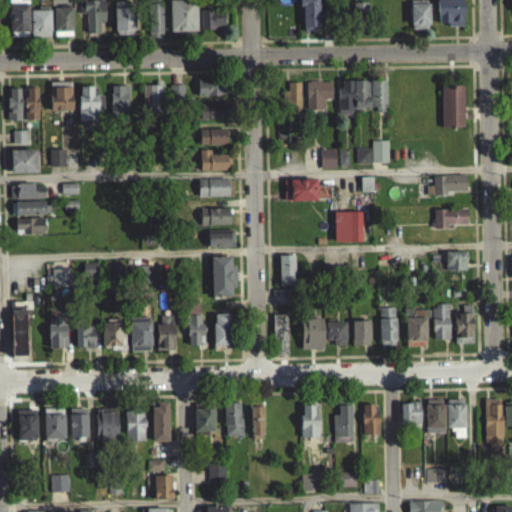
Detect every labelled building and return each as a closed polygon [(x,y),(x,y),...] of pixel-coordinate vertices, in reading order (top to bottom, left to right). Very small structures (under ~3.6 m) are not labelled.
[(300,0),(300,37),(317,37),(317,0),(300,0)] [(452,2),(451,0),(435,0),(436,28),(447,28),(447,32),(462,31),(461,2),(452,2)] [(9,43),(28,42),(27,4),(7,5),(9,43)] [(168,37),(195,37),(195,5),(168,5),(168,37)] [(85,19),(85,39),(98,39),(98,27),(104,27),(104,6),(78,6),(78,19),(85,19)] [(133,41),(133,8),(113,8),(113,41),(133,41)] [(366,40),(366,8),(352,8),(351,40),(366,40)] [(161,9),(147,9),(148,43),(162,43),(161,9)] [(427,9),(409,9),(409,35),(428,34),(427,9)] [(71,41),(70,13),(52,13),(53,42),(71,41)] [(30,43),(49,42),(48,16),(29,16),(30,43)] [(223,35),(223,16),(199,16),(198,35),(223,35)] [(196,101),(224,102),(224,85),(196,84),(196,101)] [(371,118),(386,117),(385,85),(370,86),(371,118)] [(330,86),(304,87),(305,115),(324,115),(323,105),(331,104),(330,86)] [(337,86),(337,120),(352,119),(352,115),(368,114),(367,86),(337,86)] [(49,116),(71,116),(70,88),(58,88),(58,93),(49,93),(49,116)] [(286,88),(287,96),(282,97),(283,118),(300,117),(299,88),(286,88)] [(461,133),(461,124),(470,124),(470,118),(461,118),(461,89),(438,89),(438,133),(461,133)] [(162,90),(142,91),(142,120),(162,119),(162,90)] [(182,90),(170,90),(170,104),(182,104),(182,90)] [(127,91),(109,91),(110,121),(127,120),(127,91)] [(77,127),(97,127),(96,100),(93,100),(93,92),(77,92),(77,127)] [(23,94),(24,125),(37,125),(36,93),(23,94)] [(19,94),(6,94),(6,126),(20,126),(19,94)] [(199,124),(226,124),(226,108),(199,108),(199,124)] [(226,134),(198,135),(198,151),(226,150),(226,134)] [(12,150),(26,149),(26,136),(11,136),(12,150)] [(387,146),(370,146),(370,154),(354,154),(354,169),(387,168),(387,146)] [(333,154),(319,154),(319,174),(334,174),(333,154)] [(8,156),(9,179),(35,178),(34,155),(8,156)] [(64,172),(64,155),(48,155),(48,172),(64,172)] [(198,176),(226,176),(226,160),(209,160),(209,155),(198,156),(198,176)] [(338,171),(345,171),(345,155),(337,155),(338,171)] [(464,181),(431,181),(431,191),(425,191),(425,201),(446,201),(446,196),(464,196),(464,181)] [(360,197),(371,197),(371,183),(359,184),(360,197)] [(197,203),(227,202),(226,184),(196,185),(197,203)] [(283,185),(283,205),(328,206),(328,191),(315,191),(315,185),(283,185)] [(76,189),(60,189),(60,200),(76,199),(76,189)] [(9,190),(9,204),(43,204),(44,190),(9,190)] [(10,208),(10,221),(49,220),(49,208),(10,208)] [(228,230),(227,213),(198,214),(199,231),(228,230)] [(465,214),(431,215),(432,235),(445,235),(444,230),(465,230),(465,214)] [(332,248),(360,247),(360,217),(332,217),(332,248)] [(14,223),(14,239),(43,240),(43,224),(14,223)] [(206,239),(206,253),(232,252),(232,238),(206,239)] [(465,257),(444,257),(444,276),(465,276),(465,257)] [(278,291),(294,290),(293,261),(277,261),(278,291)] [(209,262),(209,303),(230,302),(230,294),(234,294),(234,270),(229,270),(229,262),(209,262)] [(82,284),(97,283),(96,268),(82,268),(82,284)] [(111,283),(123,282),(122,270),(111,270),(111,283)] [(132,272),(133,289),(151,288),(150,271),(132,272)] [(50,275),(51,293),(69,292),(69,274),(50,275)] [(271,295),(271,310),(286,310),(286,295),(271,295)] [(431,345),(448,345),(447,309),(430,310),(431,345)] [(453,349),(472,349),(471,310),(453,311),(453,349)] [(377,313),(377,352),(395,351),(393,313),(377,313)] [(26,361),(25,315),(9,316),(10,361),(26,361)] [(425,352),(424,315),(404,315),(404,352),(425,352)] [(202,351),(202,320),(186,321),(186,351),(202,351)] [(212,355),(228,355),(228,320),(211,320),(212,355)] [(285,361),(286,320),(272,320),(271,360),(285,361)] [(173,355),(172,321),(159,321),(159,329),(154,329),(155,356),(173,355)] [(149,322),(128,323),(128,357),(150,356),(149,322)] [(321,354),(320,323),(299,323),(300,355),(321,354)] [(47,354),(64,353),(64,324),(47,324),(47,354)] [(350,351),(368,351),(368,326),(350,327),(350,351)] [(345,351),(344,327),(323,328),(324,346),(332,346),(332,352),(345,351)] [(93,331),(74,332),(75,354),(93,353),(93,331)] [(501,457),(500,404),(483,405),(484,457),(501,457)] [(444,433),(452,433),(453,443),(464,443),(463,405),(444,405),(444,433)] [(511,433),(511,406),(501,407),(502,434),(511,433)] [(442,439),(443,407),(423,407),(423,439),(442,439)] [(223,442),(241,441),(239,408),(222,409),(223,442)] [(419,433),(418,408),(398,409),(399,434),(419,433)] [(167,447),(166,409),(149,409),(150,447),(167,447)] [(350,443),(349,410),(336,411),(337,420),(331,421),(332,448),(341,448),(341,443),(350,443)] [(361,440),(376,440),(376,410),(360,410),(361,440)] [(261,412),(249,413),(250,445),(262,444),(261,412)] [(93,444),(116,444),(116,414),(93,415),(93,444)] [(193,441),(212,441),(212,414),(192,415),(193,441)] [(63,446),(62,415),(42,415),(42,446),(63,446)] [(86,415),(68,415),(68,446),(85,446),(86,415)] [(123,415),(124,447),(143,446),(142,415),(123,415)] [(35,416),(15,416),(16,446),(35,445),(35,416)] [(82,471),(91,473),(93,460),(83,459),(82,471)] [(146,466),(147,477),(164,476),(164,465),(146,466)] [(207,469),(206,490),(223,490),(224,469),(207,469)] [(444,488),(444,474),(424,474),(424,488),(444,488)] [(335,493),(355,492),(354,478),(335,478),(335,493)] [(300,497),(317,496),(316,479),(300,480),(300,497)] [(49,497),(67,497),(66,480),(49,481),(49,497)] [(153,505),(171,505),(170,481),(152,481),(153,505)] [(377,498),(377,485),(361,485),(362,499),(377,498)]
